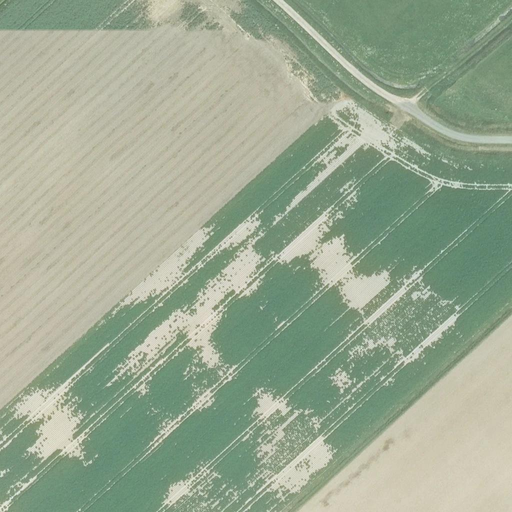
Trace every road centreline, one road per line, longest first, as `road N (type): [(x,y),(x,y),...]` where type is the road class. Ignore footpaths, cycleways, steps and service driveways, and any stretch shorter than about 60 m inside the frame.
road 1 (unclassified): [(511,144),(471,143),(434,125),(372,86),(276,0)]
road 2 (track): [(511,16),(406,107)]
